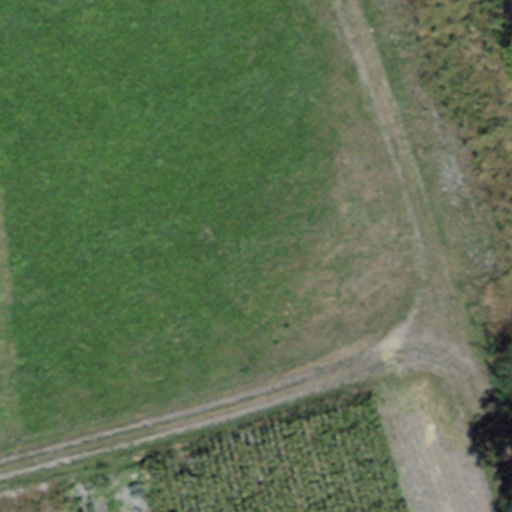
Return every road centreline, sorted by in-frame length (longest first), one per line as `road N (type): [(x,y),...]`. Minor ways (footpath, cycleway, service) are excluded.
road 1 (track): [(511,489),(445,347),(343,0)]
road 2 (track): [(445,347),(0,469)]
